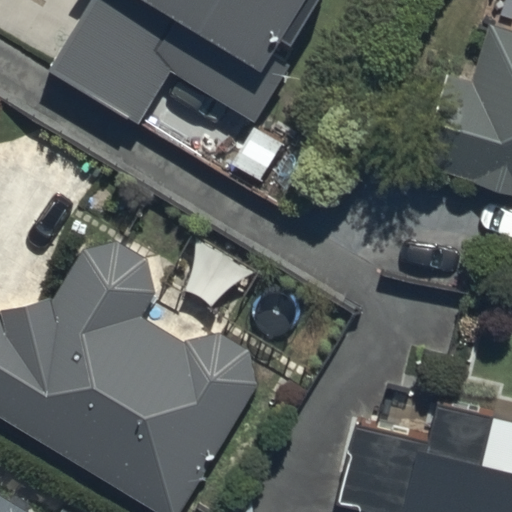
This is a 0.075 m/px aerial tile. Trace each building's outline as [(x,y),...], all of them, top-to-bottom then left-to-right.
[(92,0),(54,71),(142,120),(171,68),(262,118),(291,67),(279,60),(289,42),(295,46),(320,0),(92,0)] [(447,79),(421,162),(474,180),(501,190),(511,192),(511,29),(491,23),(470,86),(447,79)] [(0,308),(0,414),(163,511),(185,511),(262,384),(247,347),(218,333),(185,340),(149,314),(159,292),(150,257),(119,242),(85,255),(56,298),(27,307),(0,309),(0,308)] [(436,438),(354,423),(339,508),(362,511),(511,511),(511,433),(499,431),(501,418),(442,407),(436,438)] [(0,511),(67,511),(66,511),(29,511),(0,494),(0,511)]
